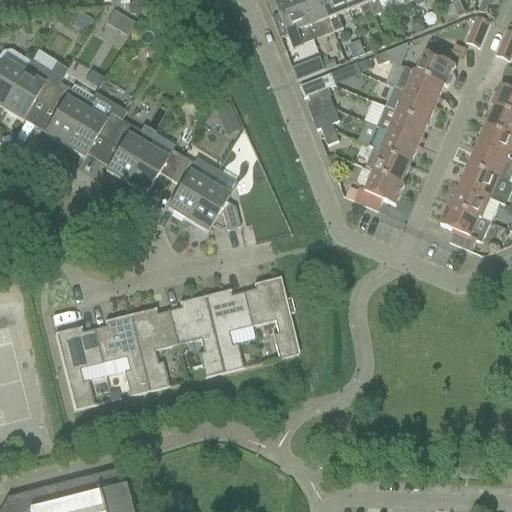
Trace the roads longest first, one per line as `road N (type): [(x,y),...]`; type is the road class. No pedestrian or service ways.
road 1 (unclassified): [(397,266),(342,244),(326,217),(240,0)]
road 2 (unclassified): [(397,266),(492,35)]
road 3 (unclassified): [(168,275),(149,235),(0,149)]
road 4 (unclassified): [(168,275),(87,294),(62,260),(0,233)]
road 5 (residential): [(334,511),(352,503),(511,508)]
road 6 (unclassified): [(397,266),(455,290),(511,269)]
